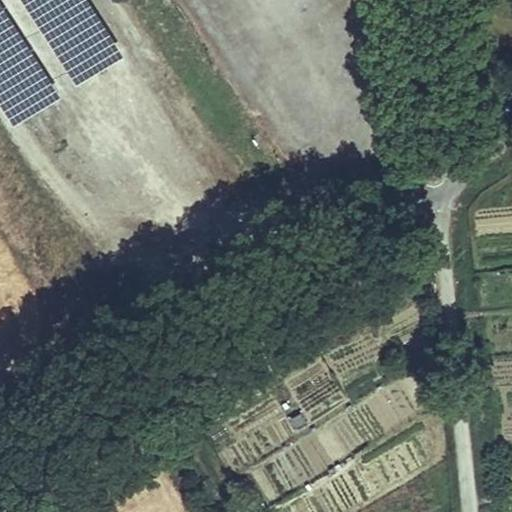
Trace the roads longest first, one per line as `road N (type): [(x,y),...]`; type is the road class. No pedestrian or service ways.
road 1 (unclassified): [(419,195),(0,462)]
road 2 (track): [(438,199),(469,511)]
road 3 (residential): [(408,0),(428,142)]
